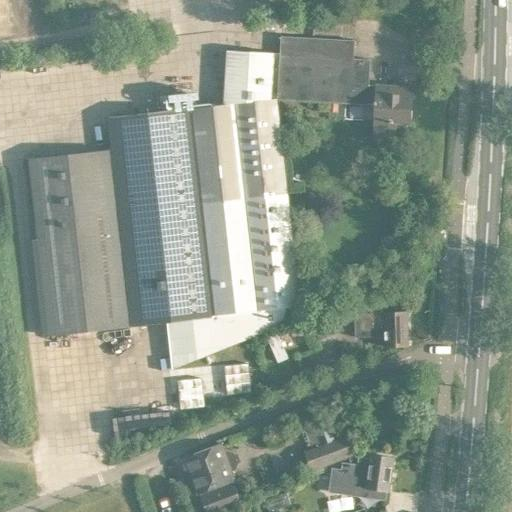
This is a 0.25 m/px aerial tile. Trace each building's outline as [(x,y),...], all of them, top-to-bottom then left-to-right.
[(221,52),(219,104),(274,98),(372,104),(370,137),(390,138),(391,121),(407,122),(409,90),(396,89),(396,85),(366,83),(367,58),(350,57),(351,39),(279,35),(277,55),(240,53),(221,52)] [(188,107),(212,314),(163,320),(168,369),(194,358),(284,323),(282,306),(298,304),(274,98),(219,104),(188,107)] [(108,118),(112,151),(28,160),(47,332),(209,314),(186,110),(108,118)] [(301,198),(289,199),(291,216),(303,215),(301,198)] [(388,277),(400,279),(402,266),(390,264),(388,277)] [(352,312),(353,336),(381,334),(381,345),(405,344),(404,311),(382,312),(382,303),(368,304),(367,312),(352,312)] [(307,321),(314,339),(340,329),(333,311),(307,321)] [(302,320),(286,327),(290,336),(306,329),(302,320)] [(286,327),(276,331),(278,335),(287,331),(286,327)] [(316,445),(301,451),(308,470),(356,452),(348,432),(333,438),(325,417),(307,423),(316,445)] [(184,457),(194,484),(204,511),(213,511),(240,502),(228,470),(232,468),(234,463),(231,455),(226,452),(222,454),(218,444),(184,457)] [(330,467),(326,490),(350,494),(352,484),(385,490),(391,457),(379,455),(358,452),(356,464),(341,462),(340,469),(330,467)]
